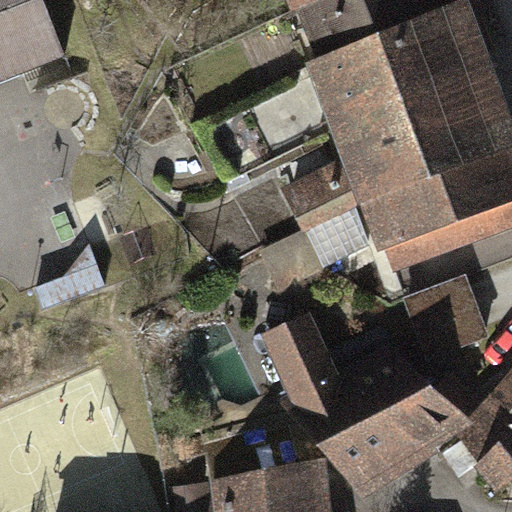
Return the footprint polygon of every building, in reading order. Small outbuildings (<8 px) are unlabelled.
[(0,0),(0,82),(67,56),(45,0),(0,0)] [(314,0),(342,63),(483,18),(474,0),(314,0)] [(483,18),(342,63),(400,246),(511,210),(511,41),(503,12),(483,18)] [(360,163),(300,186),(319,237),(380,213),(360,163)] [(413,297),(432,358),(495,338),(475,277),(413,297)] [(313,316),(267,337),(298,406),(367,489),(472,421),(462,413),(477,394),(454,374),(439,392),(390,349),(342,375),(313,316)] [(511,374),(472,421),(479,444),(504,486),(511,478),(511,374)] [(326,511),(321,468),(218,480),(222,511),(326,511)] [(182,511),(216,511),(215,486),(181,489),(182,511)]
